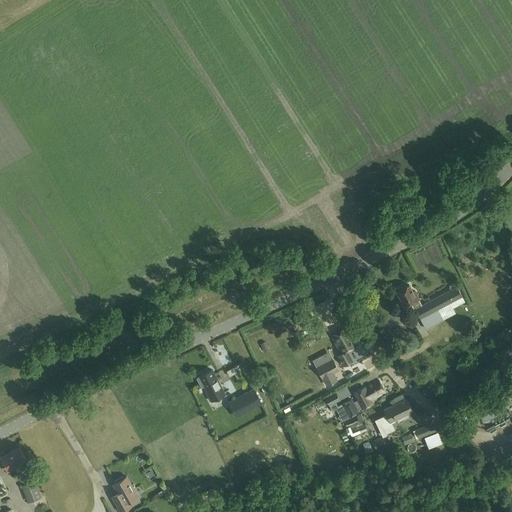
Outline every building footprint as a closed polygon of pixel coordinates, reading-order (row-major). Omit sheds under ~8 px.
[(403,288),(397,291),(401,299),(405,306),(408,305),(411,303),(412,306),(414,310),(415,309),(420,318),(425,328),(434,324),(443,319),(440,314),(438,309),(450,303),(463,296),(460,291),(457,286),(439,295),(422,304),(419,298),(415,290),(413,292),(411,288),(410,285),(403,288)] [(270,326),(262,329),(264,337),(272,335),(270,326)] [(352,362),(346,350),(357,345),(347,326),(331,335),(341,353),(342,355),(337,358),(342,367),(352,362)] [(511,343),(498,351),(504,362),(511,357),(511,343)] [(333,358),(316,367),(322,378),(323,378),(327,385),(338,380),(334,372),(339,370),(333,358)] [(234,366),(227,370),(230,376),(237,372),(234,366)] [(206,391),(211,401),(225,393),(217,379),(220,377),(217,373),(215,375),(212,369),(200,376),(200,377),(197,379),(201,387),(204,385),(207,390),(206,391)] [(352,398),(343,403),(350,416),(359,411),(358,410),(362,408),(373,403),(371,399),(385,392),(379,380),(365,388),(365,387),(354,393),(358,400),(354,402),(352,398)] [(336,402),(351,393),(346,385),(337,391),(336,390),(325,397),(332,410),(338,407),(336,402)] [(236,398),(228,402),(232,408),(235,414),(242,411),(251,406),(260,401),(261,403),(258,396),(254,389),(245,393),(236,398)] [(382,435),(394,429),(390,422),(412,411),(406,399),(405,399),(402,394),(393,398),(396,404),(384,409),(387,415),(375,420),(382,435)] [(487,419),(505,410),(499,398),(481,407),(487,419)] [(355,416),(358,424),(364,422),(361,414),(355,416)] [(434,423),(416,431),(419,438),(437,431),(434,423)] [(348,430),(354,447),(370,441),(364,425),(348,430)] [(382,447),(378,438),(372,441),(376,449),(382,447)] [(20,447),(1,457),(8,471),(15,467),(17,471),(29,465),(27,461),(20,447)] [(116,483),(113,484),(121,496),(114,500),(122,511),(132,506),(129,501),(138,496),(127,476),(124,478),(123,476),(115,481),(116,483)] [(41,496),(35,479),(21,485),(28,502),(41,496)] [(211,487),(201,493),(204,499),(214,493),(211,487)]
